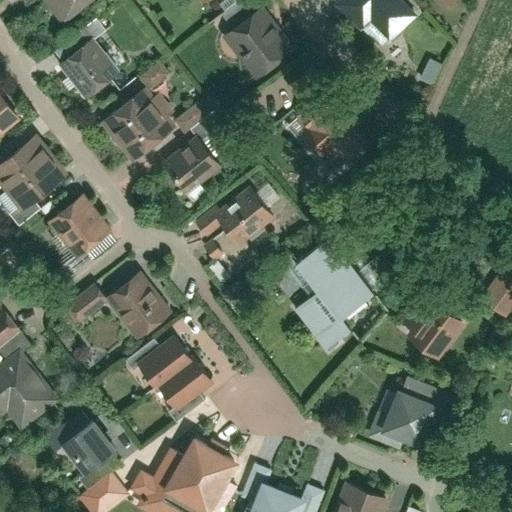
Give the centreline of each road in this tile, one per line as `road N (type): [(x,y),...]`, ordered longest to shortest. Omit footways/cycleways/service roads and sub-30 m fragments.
road 1 (residential): [(0,39),(138,232),(48,299)]
road 2 (residential): [(511,203),(292,0)]
road 3 (residential): [(246,399),(270,418),(497,511)]
